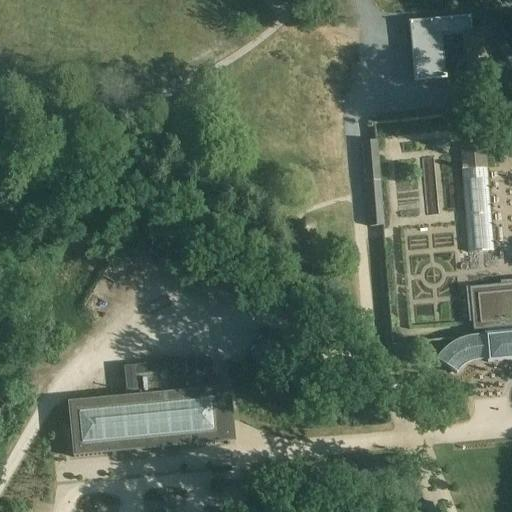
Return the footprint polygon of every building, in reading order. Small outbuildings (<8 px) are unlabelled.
[(469,18),(409,24),(415,82),(445,79),(441,37),(462,35),(466,75),(492,73),(488,32),(471,33),(469,18)] [(383,227),(376,142),(361,143),(368,228),(383,227)] [(494,257),(486,147),(461,149),(470,259),(494,257)] [(502,184),(511,182),(511,165),(499,169),(502,184)] [(511,186),(501,188),(504,206),(511,204),(511,186)] [(315,236),(315,225),(305,219),(295,225),(296,236),(305,241),(315,236)] [(131,272),(139,257),(124,250),(117,265),(131,272)] [(511,285),(501,286),(500,282),(500,285),(470,288),(471,289),(465,290),(469,290),(472,323),(468,323),(469,324),(471,323),(472,333),(483,332),(483,335),(471,337),(465,338),(459,341),(452,344),(445,349),(439,355),(435,362),(456,375),(460,370),(465,366),(470,364),(475,362),(481,361),(487,361),(487,364),(511,361),(511,285)] [(249,354),(249,355),(250,356),(298,390),(316,364),(301,354),(271,332),(267,329),(265,332),(249,354)] [(73,449),(73,459),(109,455),(108,446),(178,439),(179,449),(214,445),(214,444),(225,443),(223,443),(221,419),(233,418),(230,388),(213,390),(210,360),(123,368),(126,398),(67,403),(72,449),(73,449)] [(484,373),(484,400),(506,400),(505,373),(484,373)]
